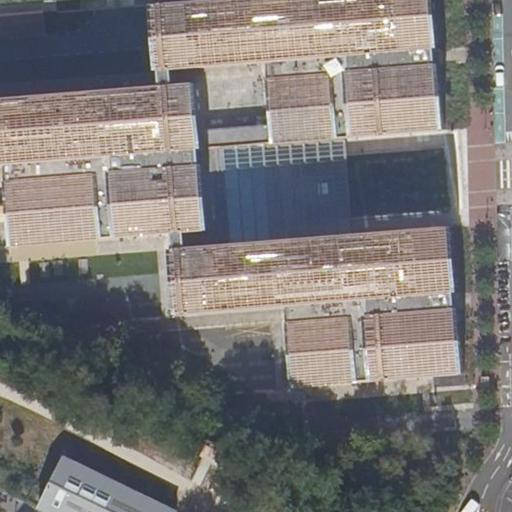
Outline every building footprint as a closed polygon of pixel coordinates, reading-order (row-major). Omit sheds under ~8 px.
[(204,130),(210,249),(262,245),(253,148),(349,141),(447,134),(442,68),(438,68),(437,53),(441,52),(437,0),(272,0),(154,9),(158,73),(271,65),(272,81),(268,81),(271,125),(204,130)] [(178,252),(210,249),(204,130),(201,86),(0,100),(0,167),(8,167),(9,183),(5,183),(10,249),(176,238),(178,252)] [(357,239),(349,141),(253,148),(262,245),(357,239)] [(210,249),(178,252),(173,252),(179,316),(290,308),(290,322),(289,324),(287,324),(290,355),(293,388),(468,376),(462,310),(457,310),(455,295),(461,295),(456,232),(357,239),(262,245),(210,249)] [(47,511),(172,511),(63,459),(39,508),(47,511)]
